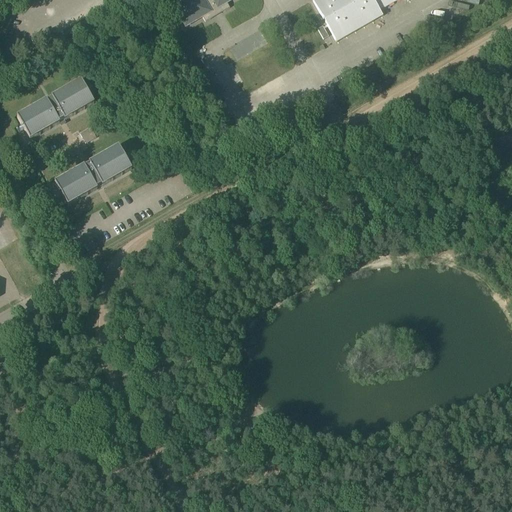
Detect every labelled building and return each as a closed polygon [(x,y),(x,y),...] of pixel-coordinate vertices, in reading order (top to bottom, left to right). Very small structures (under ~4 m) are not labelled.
[(173,0),(170,2),(185,28),(202,18),(205,23),(210,20),(212,19),(213,15),(218,12),(222,13),(224,12),(230,9),(227,4),(233,0),(173,0)] [(312,0),(312,1),(323,21),(324,20),(326,23),(325,23),(325,24),(327,27),(336,43),(383,17),(379,11),(399,0),(406,0),(408,3),(412,0),(312,0)] [(322,28),(317,31),(323,41),(328,38),(322,28)] [(46,102),(17,119),(30,142),(94,105),(81,83),(51,99),(52,100),(47,103),(46,102)] [(343,90),(336,94),(338,99),(345,95),(343,90)] [(86,123),(76,128),(81,137),(91,131),(86,123)] [(118,148),(54,185),(67,207),(97,190),(96,190),(101,187),(102,188),(131,171),(118,148)]
